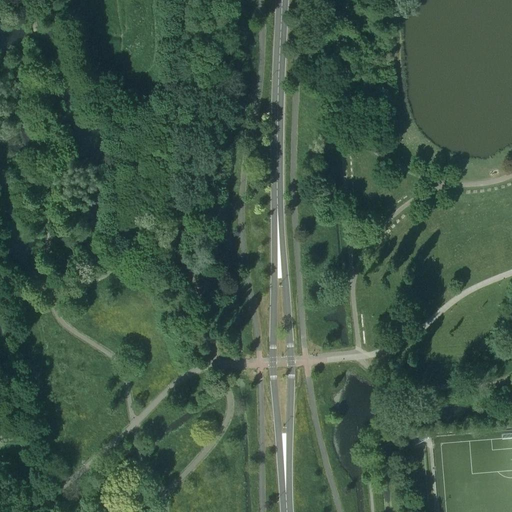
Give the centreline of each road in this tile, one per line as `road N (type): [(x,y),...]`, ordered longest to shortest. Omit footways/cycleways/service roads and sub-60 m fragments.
road 1 (tertiary): [(284,479),(291,362),(277,216)]
road 2 (tertiary): [(277,216),(272,363),(284,479)]
road 3 (tertiary): [(277,216),(281,0)]
